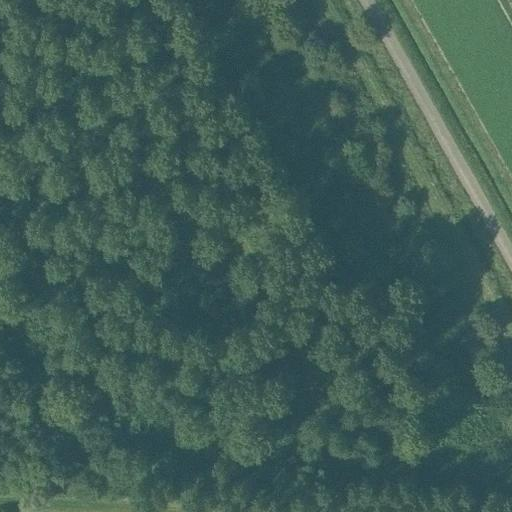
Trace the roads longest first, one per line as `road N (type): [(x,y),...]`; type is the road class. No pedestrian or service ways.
road 1 (track): [(511,376),(311,0)]
road 2 (unclassified): [(511,258),(366,0)]
road 3 (track): [(108,505),(0,319)]
